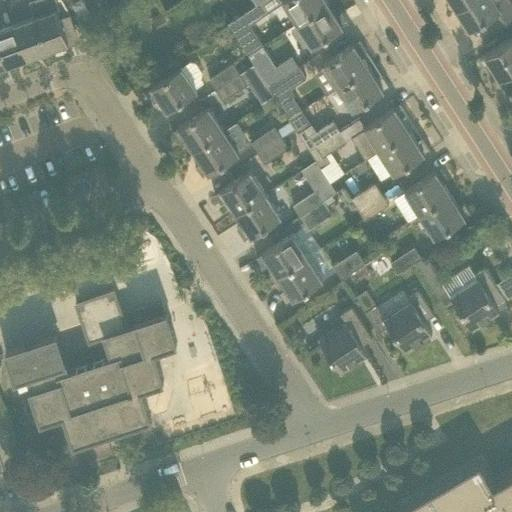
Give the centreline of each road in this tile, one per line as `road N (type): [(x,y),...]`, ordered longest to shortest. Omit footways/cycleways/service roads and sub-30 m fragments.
road 1 (residential): [(311,431),(302,403),(153,182)]
road 2 (tertiary): [(511,188),(389,0)]
road 3 (residential): [(153,182),(80,70),(0,100)]
road 4 (residential): [(311,431),(511,365)]
road 5 (residential): [(153,182),(0,247)]
road 6 (residential): [(200,468),(68,511)]
